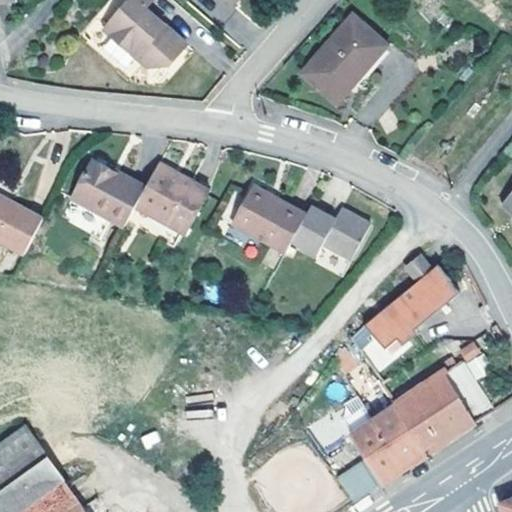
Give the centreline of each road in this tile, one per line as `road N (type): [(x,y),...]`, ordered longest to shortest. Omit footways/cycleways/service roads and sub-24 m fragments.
road 1 (unknown): [(415,191),(377,268),(256,407),(237,463),(244,511)]
road 2 (residential): [(511,312),(479,247),(415,191),(318,148),(228,126)]
road 3 (residential): [(228,126),(0,95)]
road 4 (residential): [(228,126),(240,88),(317,0)]
